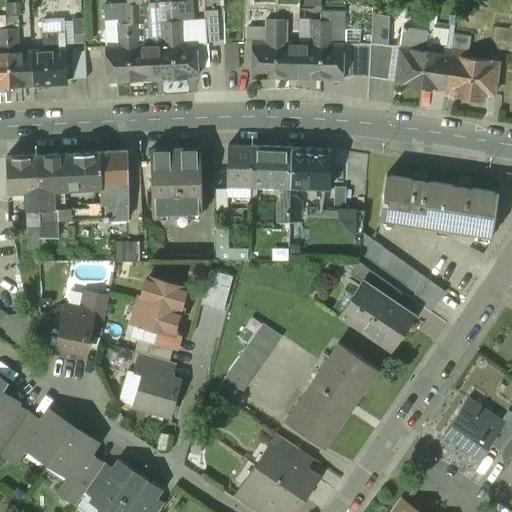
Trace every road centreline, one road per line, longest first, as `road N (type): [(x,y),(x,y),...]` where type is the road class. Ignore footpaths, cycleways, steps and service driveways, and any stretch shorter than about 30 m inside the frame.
road 1 (tertiary): [(511,147),(296,120),(0,129)]
road 2 (residential): [(385,449),(511,261)]
road 3 (residential): [(3,353),(169,469)]
road 4 (residential): [(169,469),(204,344)]
